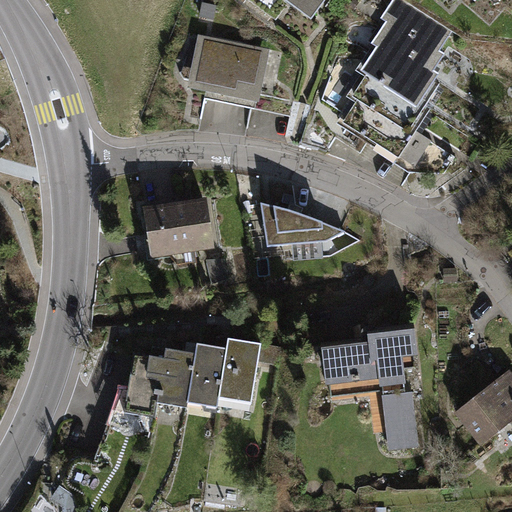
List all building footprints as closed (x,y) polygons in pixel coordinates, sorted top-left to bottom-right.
[(288,0),(306,12),(314,0),(288,0)] [(383,29),(374,43),(429,77),(444,54),(438,51),(451,30),(403,0),(394,0),(378,26),(383,29)] [(262,53),(204,41),(196,82),(254,93),(262,53)] [(364,69),(369,72),(420,104),(434,80),(429,77),(374,43),(369,51),(373,54),(364,69)] [(345,121),(417,167),(448,168),(455,157),(411,129),(425,106),(420,104),(369,72),(359,88),(364,92),(345,121)] [(205,203),(147,212),(153,254),(211,245),(205,203)] [(268,206),(261,204),(267,247),(326,242),(345,232),(335,228),(327,224),(317,221),(303,216),(290,211),(279,208),(268,206)] [(223,261),(209,261),(216,282),(230,276),(223,261)] [(457,269),(444,270),(444,282),(457,281),(457,269)] [(362,340),(325,344),(327,370),(336,369),(337,379),(352,377),(352,380),(355,380),(356,385),(357,385),(358,394),(383,391),(389,448),(403,447),(403,448),(417,446),(410,380),(404,380),(402,369),(415,367),(411,332),(391,334),(391,340),(383,341),(380,340),(379,336),(378,329),(377,326),(374,325),(365,326),(362,327),(361,330),(362,340)] [(228,339),(227,349),(219,398),(251,403),(261,344),(228,339)] [(197,344),(196,354),(187,403),(217,408),(219,398),(227,349),(197,344)] [(166,349),(164,359),(157,403),(187,408),(187,403),(196,354),(166,349)] [(128,391),(123,391),(116,412),(155,418),(157,403),(164,359),(134,354),(128,391)] [(511,378),(508,373),(457,413),(481,444),(511,421),(511,422),(511,378)] [(74,499),(59,488),(53,497),(64,505),(74,499)]
